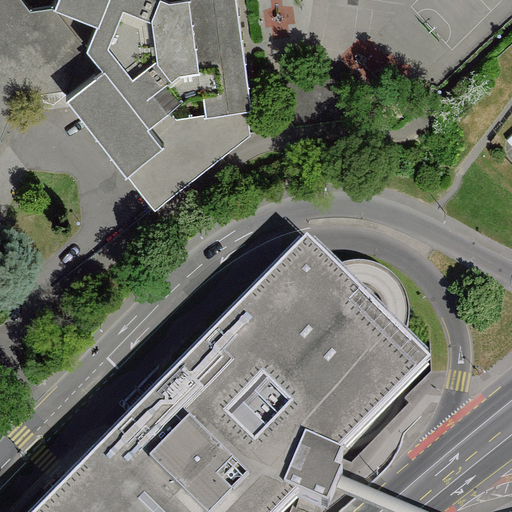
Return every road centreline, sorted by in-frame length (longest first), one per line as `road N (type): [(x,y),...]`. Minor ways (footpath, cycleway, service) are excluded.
road 1 (primary): [(250,244),(322,236),(374,241),(434,281),(453,305),(465,347),(455,415),(439,447)]
road 2 (primary): [(250,244),(189,290),(8,474)]
road 3 (primary): [(511,275),(371,207),(306,209),(250,244)]
